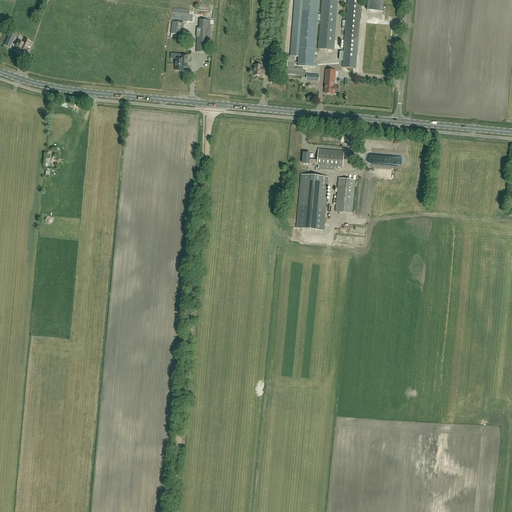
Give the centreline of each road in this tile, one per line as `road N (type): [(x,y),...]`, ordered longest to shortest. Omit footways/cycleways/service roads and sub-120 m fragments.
road 1 (track): [(210,104),(174,511)]
road 2 (secondary): [(397,121),(64,89),(0,71)]
road 3 (unclassified): [(397,121),(410,0)]
